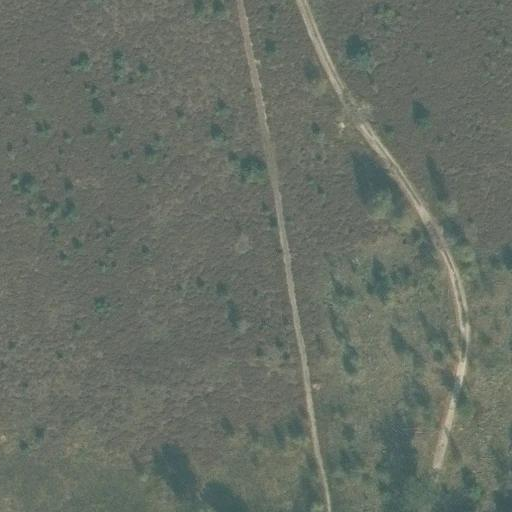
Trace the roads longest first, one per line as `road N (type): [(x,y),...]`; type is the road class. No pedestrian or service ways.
road 1 (track): [(410,511),(454,399),(463,315),(420,201),(344,99),(302,0)]
road 2 (unknown): [(329,511),(236,0)]
